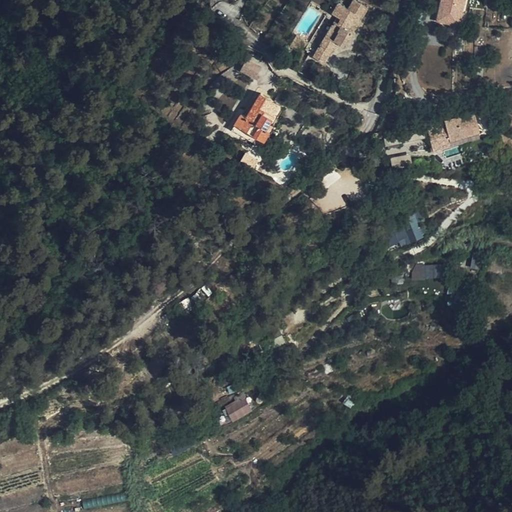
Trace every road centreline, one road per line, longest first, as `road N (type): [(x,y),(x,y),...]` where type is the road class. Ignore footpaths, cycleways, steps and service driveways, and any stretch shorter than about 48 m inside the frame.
road 1 (track): [(0,408),(96,356),(177,296),(245,227),(354,144),(373,113)]
road 2 (track): [(322,171),(334,186),(415,177),(456,183),(474,197),(425,244),(294,319)]
road 3 (track): [(373,113),(286,71),(225,7)]
